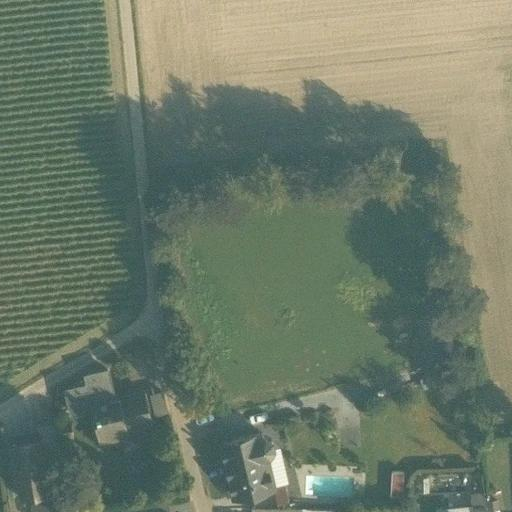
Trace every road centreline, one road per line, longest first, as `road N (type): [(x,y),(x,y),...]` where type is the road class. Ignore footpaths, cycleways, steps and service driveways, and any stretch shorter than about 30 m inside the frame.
road 1 (track): [(124,0),(156,319)]
road 2 (track): [(156,319),(203,511)]
road 3 (track): [(156,319),(0,410)]
